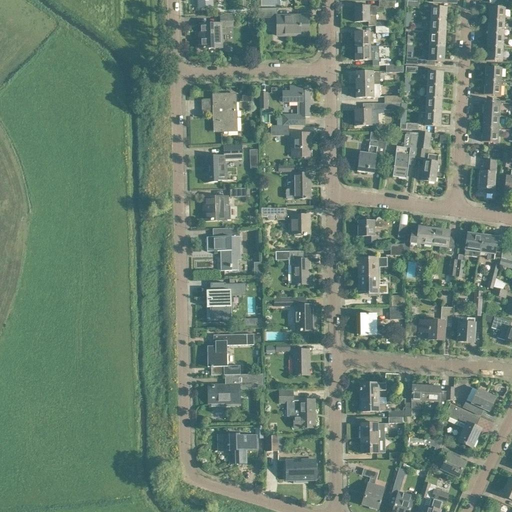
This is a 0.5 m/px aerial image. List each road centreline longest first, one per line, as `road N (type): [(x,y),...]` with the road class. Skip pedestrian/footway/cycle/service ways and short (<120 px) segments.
road 1 (residential): [(289,511),(193,477),(178,76)]
road 2 (residential): [(456,209),(466,0)]
road 3 (residential): [(511,374),(334,364)]
road 4 (residential): [(334,364),(330,198)]
road 5 (residential): [(178,76),(326,73)]
road 6 (residential): [(339,511),(334,364)]
road 7 (residential): [(456,209),(330,198)]
road 8 (residential): [(330,198),(326,73)]
